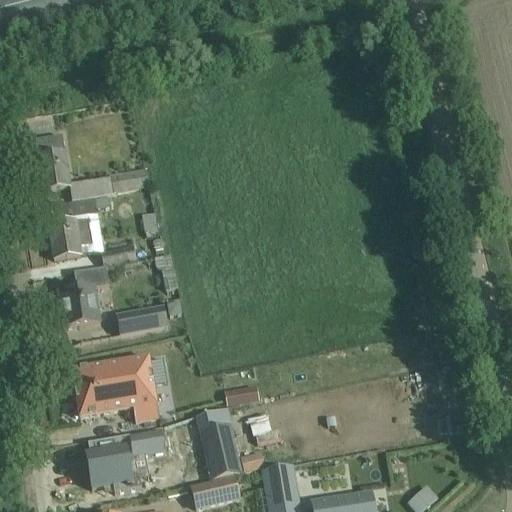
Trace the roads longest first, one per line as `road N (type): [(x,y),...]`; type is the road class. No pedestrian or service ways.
road 1 (residential): [(511,399),(409,0)]
road 2 (residential): [(50,511),(36,376),(0,187)]
